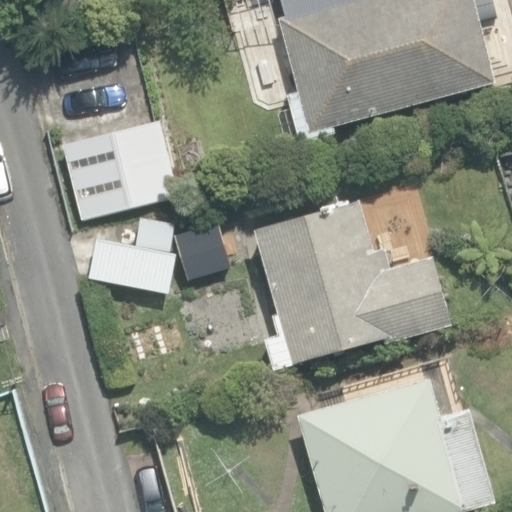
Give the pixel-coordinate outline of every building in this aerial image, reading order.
[(288,95),(300,142),(334,133),(333,126),(495,83),(473,0),(281,0),(286,17),(279,19),(298,93),(288,95)] [(65,141),(81,218),(180,198),(164,120),(65,141)] [(267,339),(275,369),(384,339),(385,343),(451,325),(433,257),(391,269),(385,249),(374,252),(360,202),(256,231),(279,314),(273,316),(279,335),(267,339)] [(89,278),(168,294),(175,253),(96,238),(89,278)] [(300,416),(326,511),(459,511),(497,502),(471,409),(442,417),(431,379),(300,416)]
